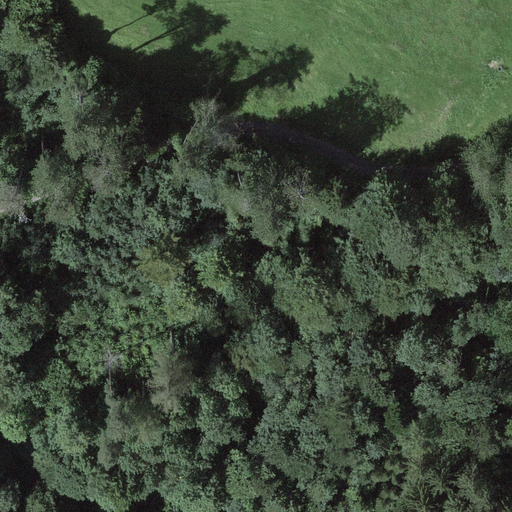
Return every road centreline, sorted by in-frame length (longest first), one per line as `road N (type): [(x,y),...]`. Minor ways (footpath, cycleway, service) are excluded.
road 1 (track): [(0,207),(234,126),(393,170),(455,169),(511,155)]
road 2 (track): [(216,511),(163,478),(71,486),(26,462),(0,426)]
